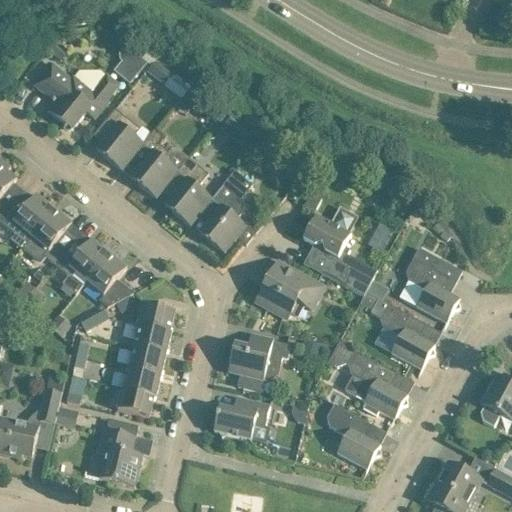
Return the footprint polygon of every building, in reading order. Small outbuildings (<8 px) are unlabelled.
[(56,44),(48,54),(61,64),(69,54),(56,44)] [(122,65),(114,74),(130,87),(148,66),(126,48),(119,56),(120,63),(122,65)] [(181,101),(190,90),(157,63),(148,75),(181,101)] [(72,84),(66,79),(50,66),(34,86),(54,103),(52,105),(54,106),(48,114),(72,134),(87,115),(95,121),(106,107),(104,106),(119,89),(108,80),(94,97),(74,81),(72,84)] [(190,90),(181,101),(182,101),(176,109),(187,118),(202,99),(190,90)] [(122,174),(142,149),(144,147),(135,139),(141,132),(116,112),(105,125),(114,133),(104,146),(110,151),(104,159),(122,174)] [(244,130),(227,117),(220,126),(237,139),(244,130)] [(176,155),(170,156),(160,148),(166,141),(156,132),(144,147),(142,149),(152,157),(138,174),(145,179),(138,187),(157,202),(178,175),(189,161),(184,157),(176,155)] [(285,161),(291,148),(267,136),(261,148),(256,145),(253,152),(258,155),(257,157),(266,162),(263,169),(279,177),(287,161),(285,161)] [(212,203),(213,202),(199,191),(209,177),(189,161),(178,175),(187,183),(172,201),(179,207),(173,214),(191,229),(212,203)] [(0,223),(8,213),(24,194),(14,186),(18,182),(8,174),(12,170),(3,163),(0,167),(0,223)] [(222,210),(207,229),(213,234),(207,242),(225,257),(238,241),(247,249),(257,236),(248,229),(247,229),(238,222),(244,215),(245,213),(244,207),(244,204),(243,202),(254,188),(236,174),(224,189),(213,202),(212,203),(222,210)] [(314,196),(303,209),(315,215),(323,201),(314,196)] [(23,251),(55,212),(37,197),(18,221),(8,213),(0,223),(16,237),(12,242),(23,251)] [(400,202),(393,213),(404,219),(411,208),(400,202)] [(330,263),(322,277),(364,300),(378,274),(348,258),(351,253),(346,250),(352,239),(349,237),(359,220),(342,211),(332,228),(317,220),(304,243),(315,248),(317,256),(330,263)] [(79,239),(69,231),(73,226),(55,212),(23,251),(42,267),(46,261),(55,268),(79,239)] [(445,233),(441,239),(447,244),(452,239),(445,233)] [(92,242),(88,247),(79,239),(55,268),(69,279),(63,287),(76,298),(87,284),(110,256),(92,242)] [(412,285),(403,302),(448,327),(455,313),(461,311),(459,306),(461,302),(451,296),(462,275),(420,251),(407,275),(410,284),(412,285)] [(109,311),(117,307),(134,297),(117,283),(128,271),(110,256),(87,284),(104,298),(99,304),(109,311)] [(324,290),(294,274),(278,266),(257,305),(289,322),(298,305),(312,313),(324,290)] [(22,308),(36,292),(27,285),(14,301),(22,308)] [(22,308),(31,316),(44,299),(36,292),(22,308)] [(427,328),(388,307),(367,296),(361,306),(373,313),(372,315),(381,320),(381,321),(384,330),(401,340),(392,357),(422,373),(436,349),(420,340),(427,328)] [(138,329),(172,337),(172,336),(170,336),(175,315),(144,307),(141,316),(133,314),(130,326),(139,328),(138,329)] [(94,320),(98,328),(110,322),(105,314),(94,320)] [(49,330),(63,341),(72,330),(59,318),(49,330)] [(87,335),(98,328),(94,320),(82,326),(87,335)] [(167,358),(172,337),(138,329),(140,330),(135,350),(167,358)] [(235,348),(229,376),(240,378),(237,390),(262,396),(268,371),(274,372),(281,368),(283,361),(288,362),(291,349),(274,345),(274,343),(259,340),(252,338),(249,352),(235,348)] [(301,358),(320,362),(323,347),(304,343),(301,358)] [(87,361),(90,348),(81,346),(78,359),(87,361)] [(340,346),(329,365),(338,370),(347,367),(349,369),(352,378),(353,379),(364,384),(356,399),(366,404),(366,405),(365,407),(366,407),(364,411),(377,418),(379,414),(395,423),(409,398),(393,390),(400,378),(382,368),(357,355),(340,346)] [(162,379),(167,358),(135,350),(130,371),(162,379)] [(84,374),(87,361),(78,359),(75,372),(84,374)] [(157,400),(162,379),(130,371),(125,392),(123,391),(123,392),(157,400)] [(484,402),(481,407),(485,409),(482,415),(484,425),(494,430),(506,409),(511,412),(511,380),(509,379),(507,383),(497,378),(484,402)] [(74,380),(71,393),(80,394),(82,382),(74,380)] [(62,396),(65,384),(50,381),(48,393),(46,393),(39,424),(55,428),(56,423),(59,410),(62,396)] [(157,400),(123,392),(118,413),(150,421),(155,400),(157,400)] [(67,405),(81,408),(83,399),(70,396),(67,405)] [(220,411),(215,435),(218,436),(222,441),(227,438),(267,447),(270,431),(266,430),(271,409),(243,402),(237,401),(234,414),(220,411)] [(373,428),(335,407),(327,421),(330,430),(347,439),(338,456),(368,473),(381,448),(366,440),(373,428)] [(308,412),(294,409),(292,415),(299,425),(305,426),(308,412)] [(74,427),(77,414),(59,410),(56,423),(74,427)] [(33,461),(40,431),(0,421),(0,456),(18,461),(19,457),(33,461)] [(137,440),(105,433),(100,455),(108,457),(102,482),(135,490),(143,458),(133,456),(137,440)] [(443,511),(466,511),(482,483),(450,466),(429,504),(443,511)] [(511,480),(497,472),(489,487),(511,499),(511,480)]
